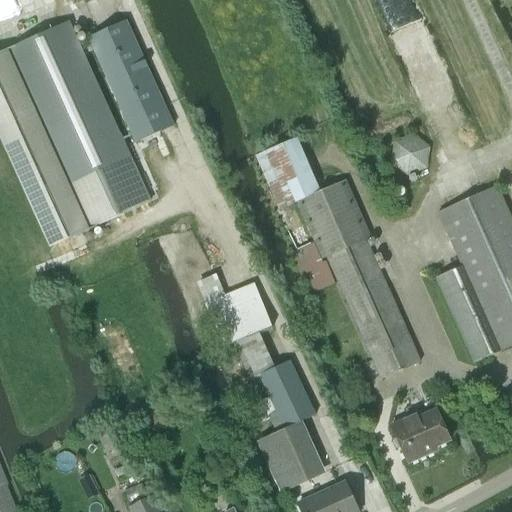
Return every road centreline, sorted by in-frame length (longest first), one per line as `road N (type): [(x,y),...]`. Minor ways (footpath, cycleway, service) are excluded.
road 1 (track): [(247,256),(126,0)]
road 2 (track): [(408,264),(430,194),(511,150)]
